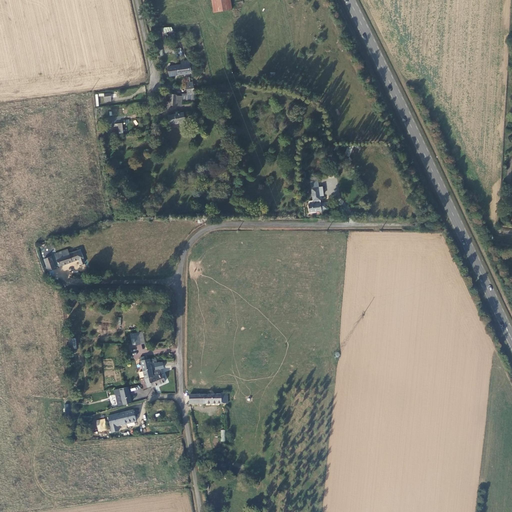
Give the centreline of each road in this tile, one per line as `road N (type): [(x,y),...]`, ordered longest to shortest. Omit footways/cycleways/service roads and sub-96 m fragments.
road 1 (primary): [(511,338),(350,0)]
road 2 (residential): [(178,281),(190,240),(213,226),(418,227)]
